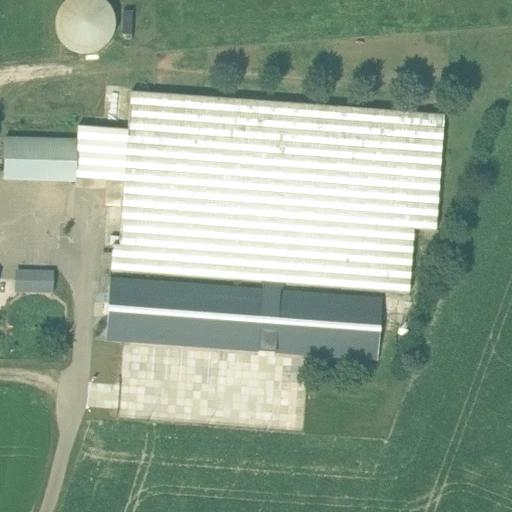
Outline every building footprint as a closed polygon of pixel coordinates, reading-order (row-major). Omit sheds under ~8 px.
[(95,0),(67,0),(47,16),(82,59),(119,28),(95,0)] [(47,82),(46,105),(88,105),(88,82),(47,82)] [(443,116),(444,111),(129,87),(116,243),(110,242),(107,269),(408,291),(412,226),(435,228),(445,116),(443,116)] [(3,179),(33,179),(76,179),(76,138),(4,138),(3,179)] [(15,292),(18,293),(53,295),(54,273),(17,270),(15,292)] [(106,341),(378,361),(382,299),(110,279),(106,341)]
